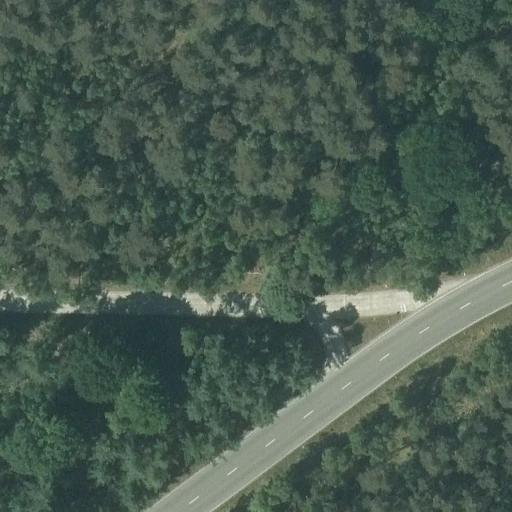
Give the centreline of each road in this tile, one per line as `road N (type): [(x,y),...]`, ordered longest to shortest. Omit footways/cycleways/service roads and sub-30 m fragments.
road 1 (unclassified): [(170,511),(442,293),(511,262)]
road 2 (unknown): [(0,303),(284,305),(401,326)]
